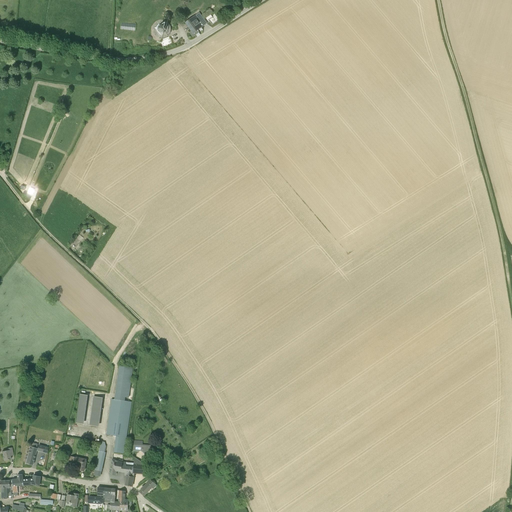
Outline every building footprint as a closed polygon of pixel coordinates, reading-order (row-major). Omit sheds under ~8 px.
[(198,31),(203,27),(207,24),(199,13),(195,16),(186,23),(192,31),(190,33),(193,37),(199,33),(198,31)] [(170,25),(169,24),(168,23),(167,22),(165,21),(164,20),(162,20),(161,20),(160,20),(158,21),(157,22),(156,22),(155,24),(154,25),(153,26),(153,27),(153,29),(153,30),(153,32),(153,33),(154,35),(155,36),(156,37),(157,37),(159,38),(160,38),(162,39),(163,38),(165,38),(166,38),(167,37),(168,36),(169,35),(170,33),(170,32),(171,31),(171,29),(171,28),(170,26),(170,25)] [(132,402),(124,401),(125,397),(129,398),(133,368),(119,366),(115,400),(111,399),(107,435),(116,436),(114,452),(124,454),(132,402)] [(84,424),(88,395),(80,394),(76,423),(84,424)] [(164,402),(159,396),(157,394),(156,395),(157,397),(155,399),(156,401),(154,403),(158,407),(164,402)] [(99,427),(103,398),(93,396),(89,425),(99,427)] [(100,474),(106,446),(105,442),(101,441),(98,451),(95,466),(94,472),(94,476),(100,476),(100,474)] [(33,465),(36,452),(37,449),(37,448),(38,445),(32,443),(31,447),(31,446),(26,464),(33,465)] [(134,444),(133,451),(139,452),(141,451),(144,454),(151,454),(152,445),(143,444),(134,444)] [(47,454),(49,447),(39,445),(38,451),(47,454)] [(7,449),(7,451),(2,452),(4,461),(11,460),(10,456),(13,456),(12,451),(11,448),(7,449)] [(86,460),(72,457),(70,456),(68,463),(74,464),(74,463),(80,464),(78,470),(84,471),(85,467),(86,460)] [(121,472),(123,460),(118,460),(112,459),(111,469),(110,474),(115,475),(116,471),(121,472)] [(145,474),(146,465),(141,464),(142,462),(138,459),(137,461),(136,464),(134,463),(133,463),(131,477),(127,476),(127,477),(125,485),(132,487),(133,477),(134,477),(135,473),(138,473),(138,471),(140,472),(142,472),(142,473),(145,474)] [(131,477),(133,463),(123,462),(123,460),(121,472),(125,473),(125,474),(127,475),(127,476),(131,477)] [(12,480),(13,490),(13,495),(18,495),(18,486),(23,486),(23,480),(22,475),(18,475),(18,479),(12,480)] [(39,486),(40,482),(41,477),(34,475),(33,479),(31,479),(23,480),(23,486),(24,486),(29,486),(39,486)] [(11,490),(13,490),(12,480),(10,480),(10,481),(0,481),(0,488),(1,488),(11,488),(11,490)] [(147,492),(152,487),(154,488),(157,485),(150,480),(143,488),(139,492),(144,496),(147,492)] [(103,498),(104,488),(98,487),(97,498),(89,497),(88,502),(88,503),(99,503),(103,504),(103,498)] [(1,488),(1,499),(7,499),(7,496),(12,496),(11,490),(11,488),(1,488)] [(111,495),(112,489),(104,488),(103,498),(111,499),(112,495),(111,495)] [(118,500),(118,502),(114,501),(115,495),(116,489),(112,489),(111,495),(112,495),(111,499),(112,499),(111,504),(111,509),(110,510),(112,510),(111,511),(114,511),(115,510),(120,510),(121,500),(119,500),(118,500)] [(119,490),(119,491),(118,500),(119,500),(121,500),(120,510),(128,510),(128,505),(131,505),(131,500),(125,500),(125,491),(120,491),(120,490),(119,490)] [(77,508),(78,499),(79,494),(72,493),(72,495),(68,494),(67,499),(66,502),(72,503),(72,507),(77,508)]
